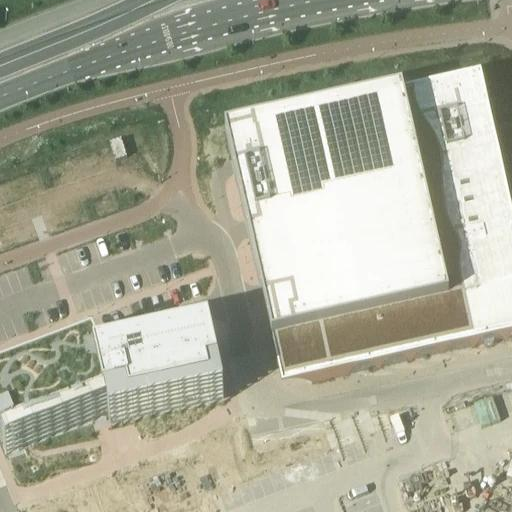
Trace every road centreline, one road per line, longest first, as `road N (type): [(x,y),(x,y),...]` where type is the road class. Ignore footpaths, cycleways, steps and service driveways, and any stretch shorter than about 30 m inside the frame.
road 1 (primary): [(0,97),(161,40),(321,0)]
road 2 (residential): [(511,368),(256,423)]
road 3 (residential): [(165,196),(212,240),(256,423)]
road 4 (primary): [(124,0),(0,44)]
